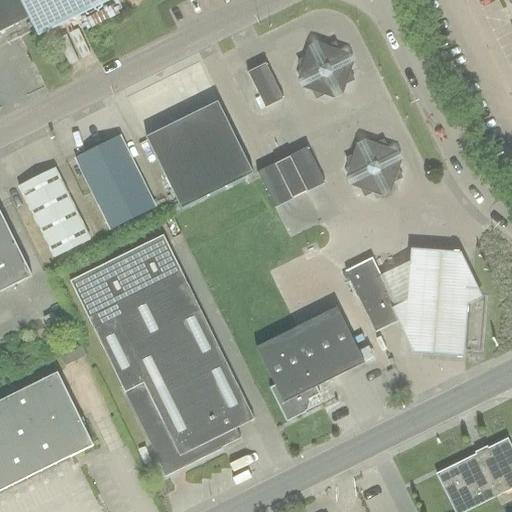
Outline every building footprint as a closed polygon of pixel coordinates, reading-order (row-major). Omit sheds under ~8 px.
[(0,0),(0,33),(29,19),(38,36),(111,0),(0,0)] [(335,74),(329,63),(317,69),(323,80),(335,74)] [(248,73),(260,97),(255,100),(260,110),(265,108),(265,109),(284,100),(267,64),(248,73)] [(254,174),(218,103),(146,138),(182,210),(254,174)] [(120,137),(76,159),(112,230),(155,208),(120,137)] [(308,148),(289,158),(257,173),(275,209),(326,184),(308,148)] [(383,172),(377,160),(366,166),(372,178),(383,172)] [(91,240),(55,169),(19,187),(55,258),(91,240)] [(0,293),(32,277),(0,211),(0,293)] [(254,420),(200,309),(164,236),(70,282),(166,476),(241,439),(236,429),(254,420)] [(396,324),(402,320),(383,282),(372,259),(346,272),(376,333),(396,324)] [(408,271),(383,282),(402,320),(396,324),(416,362),(465,365),(468,315),(483,307),(463,261),(409,259),(408,271)] [(317,388),(365,364),(337,308),(257,348),(275,386),(270,389),(287,423),(306,413),(305,412),(309,400),(320,395),(317,388)] [(0,492),(94,446),(58,373),(0,401),(0,492)] [(454,511),(466,511),(511,489),(511,448),(508,440),(437,475),(454,511)]
